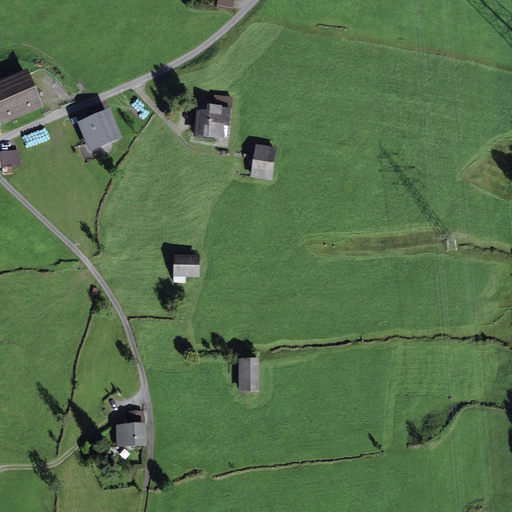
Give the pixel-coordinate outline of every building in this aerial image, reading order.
[(0,88),(0,121),(39,105),(27,76),(0,88)] [(219,138),(220,126),(229,127),(232,99),(215,98),(214,109),(197,108),(196,121),(198,121),(197,136),(219,138)] [(82,128),(90,148),(118,137),(109,116),(82,128)] [(219,138),(228,138),(229,127),(220,126),(219,138)] [(258,148),(253,176),(271,179),(275,150),(258,148)] [(1,154),(3,168),(11,167),(10,153),(1,154)] [(175,259),(175,275),(197,275),(198,259),(175,259)] [(243,362),(245,391),(260,391),(257,360),(243,362)] [(128,428),(117,428),(118,448),(144,447),(144,427),(143,427),(142,413),(127,413),(128,428)]
